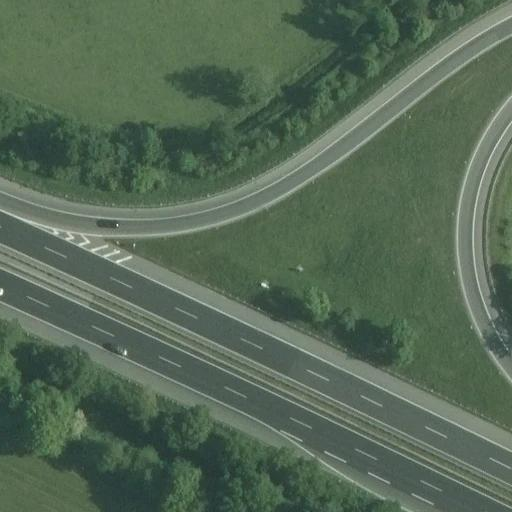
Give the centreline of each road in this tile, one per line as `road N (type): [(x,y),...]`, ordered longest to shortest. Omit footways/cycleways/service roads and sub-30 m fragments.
road 1 (motorway): [(511,32),(335,163),(217,225),(112,235),(0,227)]
road 2 (motorway): [(511,480),(0,235)]
road 3 (motorway): [(0,292),(460,511)]
road 4 (motorway): [(511,379),(483,337),(462,240),(483,155),(511,112)]
